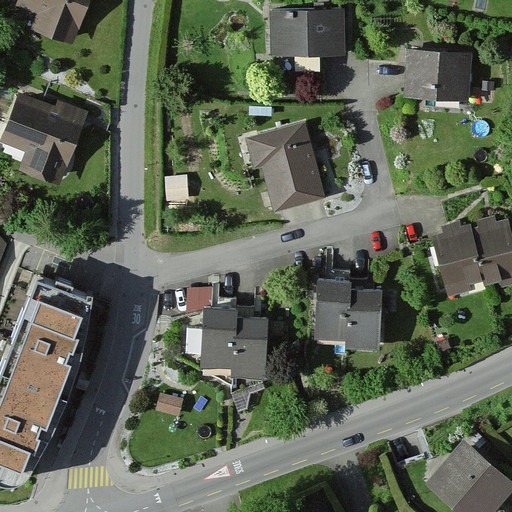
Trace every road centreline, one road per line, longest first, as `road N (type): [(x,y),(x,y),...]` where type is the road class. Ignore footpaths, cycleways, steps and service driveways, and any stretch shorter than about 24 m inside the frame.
road 1 (residential): [(136,511),(511,367)]
road 2 (residential): [(135,272),(359,222),(376,210),(362,80)]
road 3 (residential): [(135,272),(131,110),(140,0)]
road 4 (residential): [(92,511),(95,441),(128,350),(135,272)]
road 5 (residential): [(0,220),(135,272)]
